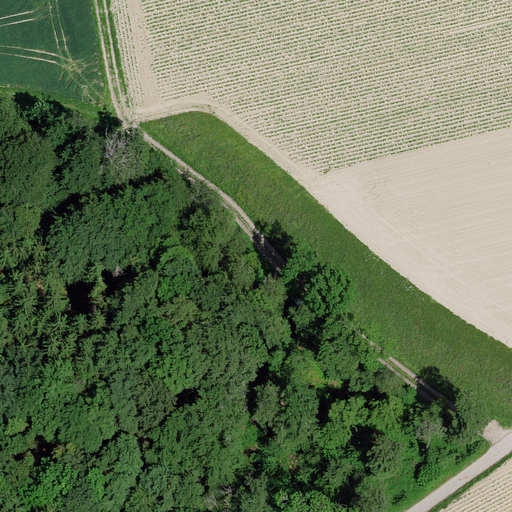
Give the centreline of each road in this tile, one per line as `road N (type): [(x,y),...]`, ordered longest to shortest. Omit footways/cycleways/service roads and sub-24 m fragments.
road 1 (track): [(507,444),(332,316),(129,125)]
road 2 (track): [(0,501),(199,491),(316,511)]
road 3 (track): [(102,0),(129,125)]
road 4 (unclassified): [(415,511),(511,441)]
